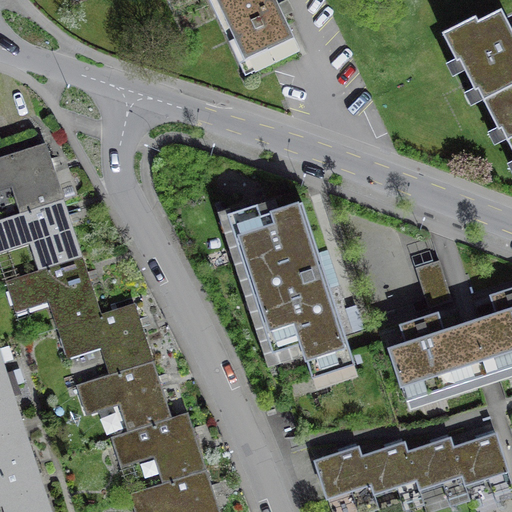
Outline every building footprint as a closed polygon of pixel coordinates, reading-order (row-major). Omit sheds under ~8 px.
[(303,46),(279,0),(220,0),(255,70),(303,46)] [(474,90),(480,103),(511,87),(511,41),(498,14),(473,26),(470,21),(439,37),(452,63),(455,61),(471,92),(474,90)] [(511,87),(480,103),(494,130),(498,128),(506,143),(511,155),(511,87)] [(25,216),(65,203),(47,146),(0,160),(0,192),(15,188),(25,216)] [(304,199),(230,223),(278,375),(311,365),(322,399),(363,386),(304,199)] [(84,259),(65,203),(25,216),(0,223),(0,246),(3,255),(36,244),(45,272),(84,259)] [(104,320),(84,259),(45,272),(11,283),(21,314),(52,304),(61,334),(104,320)] [(439,270),(419,277),(431,314),(451,308),(439,270)] [(137,309),(104,320),(61,334),(71,362),(105,351),(114,377),(154,363),(137,309)] [(511,312),(469,327),(486,384),(511,374),(511,312)] [(486,384),(469,327),(380,358),(400,414),(486,384)] [(0,414),(19,409),(1,351),(0,351),(0,414)] [(157,362),(154,363),(114,377),(81,387),(90,416),(126,404),(135,432),(176,419),(157,362)] [(0,475),(37,464),(19,409),(0,414),(0,475)] [(189,415),(176,419),(135,432),(118,438),(127,466),(160,456),(169,483),(208,471),(189,415)] [(462,478),(465,488),(505,474),(492,438),(453,451),(462,478)] [(415,482),(418,492),(462,478),(453,451),(449,440),(406,455),(415,482)] [(367,485),(371,497),(415,482),(406,455),(403,446),(359,461),(367,485)] [(355,450),(315,463),(327,499),(367,485),(359,461),(355,450)] [(51,511),(37,464),(0,475),(0,510),(6,508),(7,511),(51,511)] [(224,511),(211,470),(208,471),(169,483),(137,494),(142,511),(176,511),(181,510),(181,511),(224,511)]
